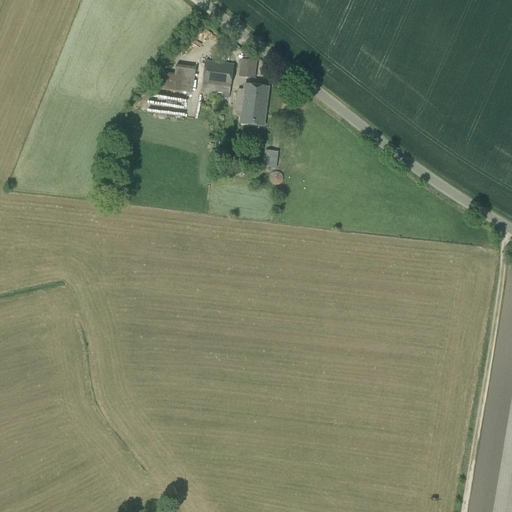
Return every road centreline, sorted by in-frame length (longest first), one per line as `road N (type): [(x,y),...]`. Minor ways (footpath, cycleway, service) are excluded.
road 1 (unclassified): [(511,229),(397,154),(198,0)]
road 2 (track): [(507,226),(461,511)]
